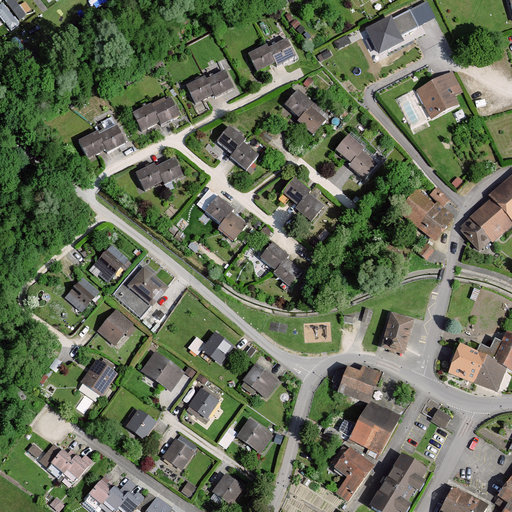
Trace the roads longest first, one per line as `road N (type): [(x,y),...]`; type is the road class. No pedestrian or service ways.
road 1 (residential): [(311,373),(85,197)]
road 2 (residential): [(421,381),(469,200),(511,173)]
road 3 (residential): [(270,511),(311,373)]
road 4 (residential): [(478,403),(423,511)]
